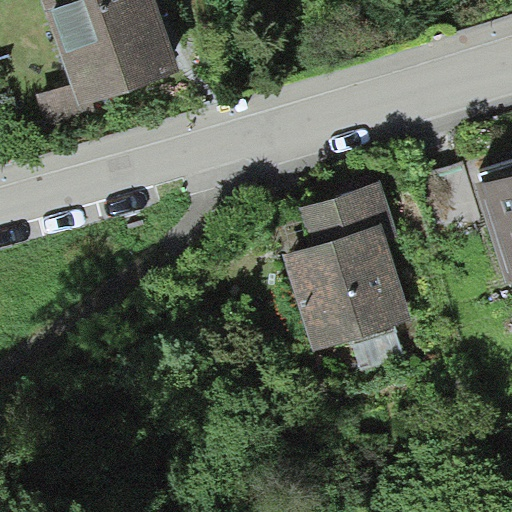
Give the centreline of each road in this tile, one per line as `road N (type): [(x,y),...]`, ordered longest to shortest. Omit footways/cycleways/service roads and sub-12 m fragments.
road 1 (residential): [(0,207),(511,63)]
road 2 (track): [(0,370),(91,298),(259,135)]
